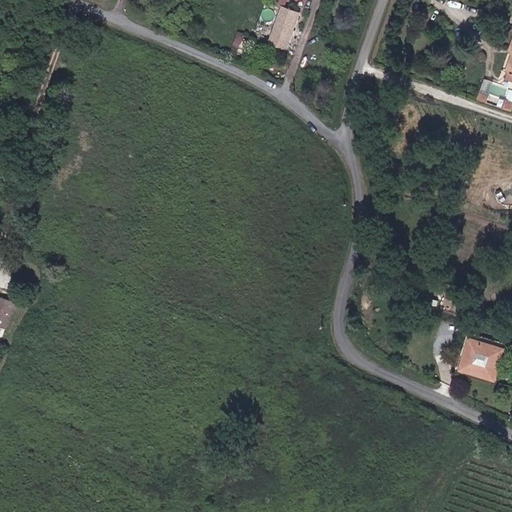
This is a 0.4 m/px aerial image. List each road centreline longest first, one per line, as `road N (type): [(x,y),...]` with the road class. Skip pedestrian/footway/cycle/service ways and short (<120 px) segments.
road 1 (unclassified): [(349,150),(285,90),(84,6),(72,9),(13,186),(3,244)]
road 2 (unclassified): [(349,150),(359,184),(357,234),(336,323),(343,344),(371,366),(511,434)]
road 3 (unclassified): [(384,0),(354,77),(349,150)]
